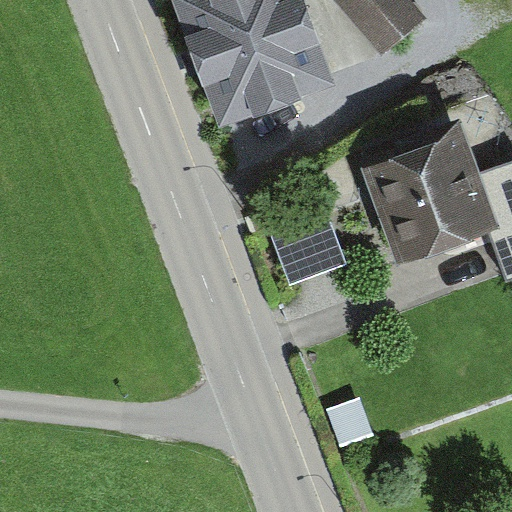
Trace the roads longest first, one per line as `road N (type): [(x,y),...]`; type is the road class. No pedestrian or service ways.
road 1 (tertiary): [(100,0),(294,511)]
road 2 (track): [(256,411),(212,425),(0,405)]
